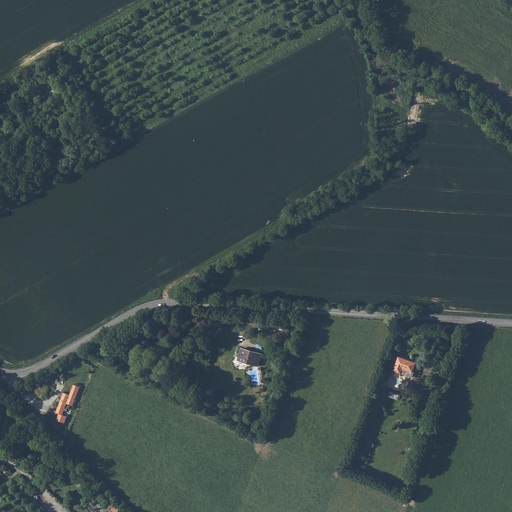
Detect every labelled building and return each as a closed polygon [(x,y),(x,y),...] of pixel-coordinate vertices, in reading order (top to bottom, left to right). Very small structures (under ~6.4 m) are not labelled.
[(282,332),(279,340),(286,342),(288,334),(282,332)] [(243,348),(239,360),(260,366),(263,354),(243,348)] [(420,362),(401,356),(396,370),(415,377),(420,362)] [(71,395),(68,403),(74,405),(81,386),(75,384),(71,395)] [(390,391),(389,397),(399,399),(400,393),(390,391)] [(64,393),(57,412),(64,414),(68,403),(71,395),(64,393)] [(427,402),(424,411),(430,413),(433,404),(427,402)]
